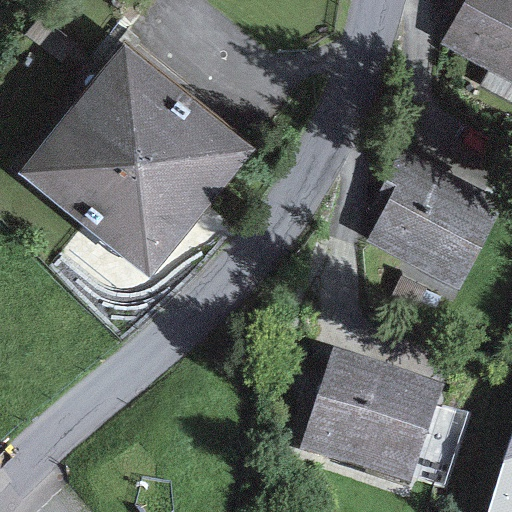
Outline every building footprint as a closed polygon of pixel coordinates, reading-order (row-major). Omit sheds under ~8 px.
[(511,0),(463,0),(438,50),(511,88),(511,0)] [(126,56),(34,168),(149,261),(240,149),(126,56)] [(408,156),(367,252),(460,292),(502,196),(408,156)] [(330,369),(304,455),(410,487),(436,401),(330,369)] [(511,511),(511,465),(496,511),(511,511)]
